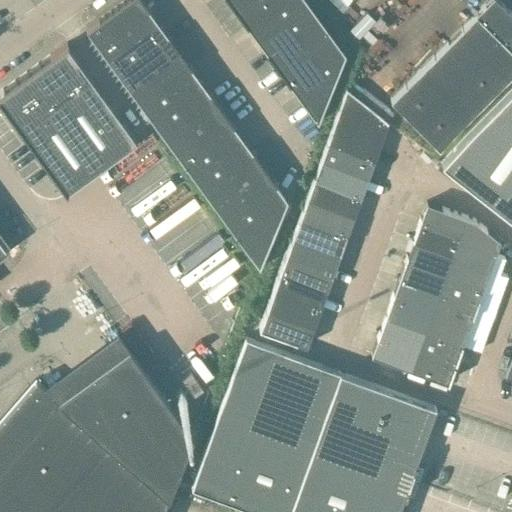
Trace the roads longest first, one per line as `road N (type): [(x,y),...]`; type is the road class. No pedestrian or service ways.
road 1 (unclassified): [(475,405),(337,350),(405,167),(511,233)]
road 2 (residential): [(0,175),(56,258),(97,233),(173,337)]
road 3 (residential): [(189,0),(309,163)]
